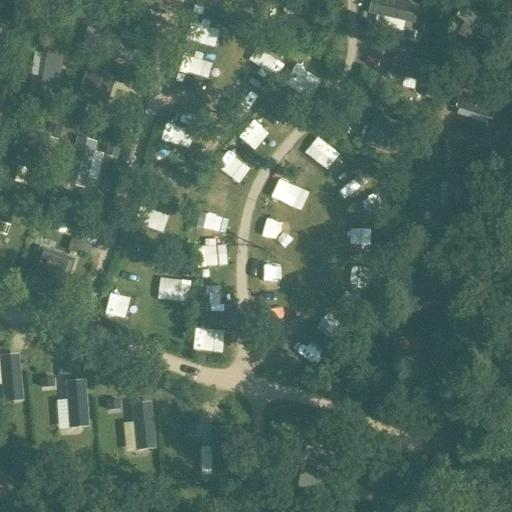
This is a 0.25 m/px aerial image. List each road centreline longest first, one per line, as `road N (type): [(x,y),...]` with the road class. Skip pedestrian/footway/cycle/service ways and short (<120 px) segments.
road 1 (track): [(0,307),(472,450)]
road 2 (track): [(236,379),(254,189),(340,86),(352,51),(351,0)]
road 3 (track): [(69,329),(111,199),(139,143),(178,0)]
road 4 (track): [(472,450),(511,307)]
